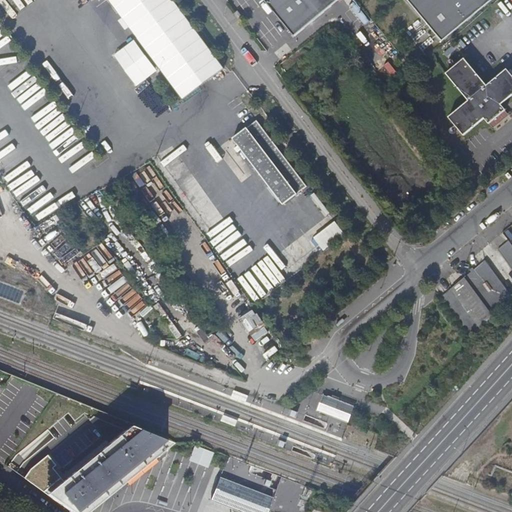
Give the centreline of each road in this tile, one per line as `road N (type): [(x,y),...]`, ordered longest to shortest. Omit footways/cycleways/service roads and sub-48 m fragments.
road 1 (unclassified): [(419,278),(207,0)]
road 2 (primary): [(511,355),(368,511)]
road 3 (primary): [(392,511),(511,379)]
road 4 (unclassified): [(281,389),(419,278)]
road 5 (unclassified): [(511,196),(419,278)]
